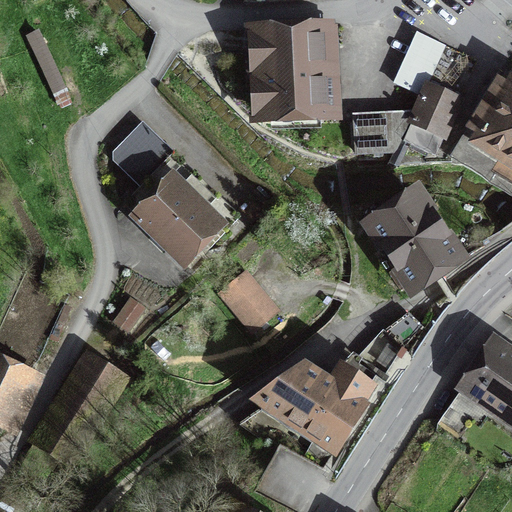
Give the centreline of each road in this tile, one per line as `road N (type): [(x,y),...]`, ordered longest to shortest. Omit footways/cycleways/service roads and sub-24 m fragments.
road 1 (residential): [(0,480),(105,283),(108,215),(91,174),(97,134),(154,77),(176,41)]
road 2 (tertiary): [(511,269),(453,331),(334,511)]
road 3 (track): [(97,511),(201,424),(331,342)]
road 4 (residential): [(176,41),(262,129),(339,160)]
road 5 (residential): [(185,15),(353,9),(382,0)]
